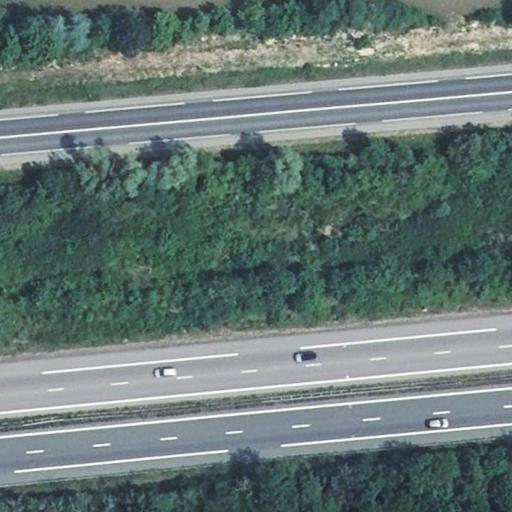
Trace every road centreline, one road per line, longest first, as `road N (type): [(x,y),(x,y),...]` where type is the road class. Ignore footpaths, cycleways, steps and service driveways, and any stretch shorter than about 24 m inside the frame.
road 1 (motorway): [(0,456),(511,406)]
road 2 (motorway): [(511,346),(0,395)]
road 3 (secondary): [(511,90),(0,138)]
